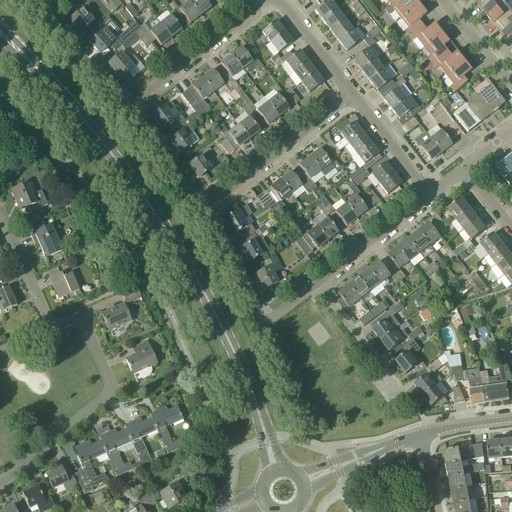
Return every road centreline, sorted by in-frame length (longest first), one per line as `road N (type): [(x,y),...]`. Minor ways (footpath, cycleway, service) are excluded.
road 1 (primary): [(258,410),(190,269),(131,181),(0,32)]
road 2 (residential): [(48,330),(76,317),(88,323),(110,386),(0,480)]
road 3 (residential): [(198,207),(353,91)]
road 4 (residential): [(125,107),(261,0)]
road 5 (residential): [(319,280),(429,191)]
road 6 (residential): [(270,316),(264,318),(198,207)]
road 7 (residential): [(125,107),(41,8)]
road 8 (residential): [(0,212),(48,330)]
road 9 (residential): [(429,191),(353,91)]
road 10 (residential): [(198,207),(125,107)]
road 11 (residential): [(392,380),(319,280)]
